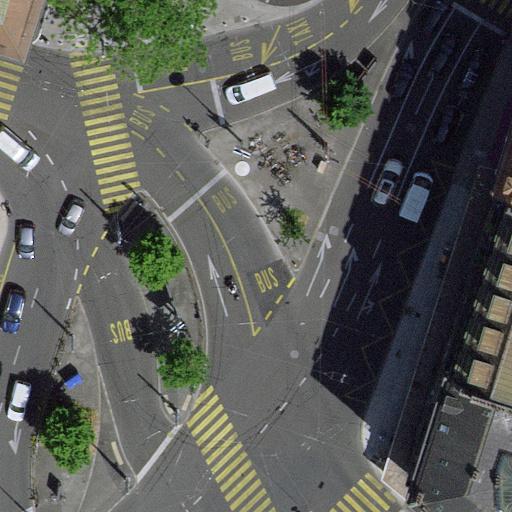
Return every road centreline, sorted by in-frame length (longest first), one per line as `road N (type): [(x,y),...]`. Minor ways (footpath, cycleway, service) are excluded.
road 1 (tertiary): [(275,427),(472,0)]
road 2 (tertiary): [(275,427),(244,297),(219,235),(159,151),(108,126)]
road 3 (tertiary): [(367,0),(323,40),(284,60),(108,126)]
road 4 (tertiary): [(52,187),(0,381)]
road 5 (tertiary): [(362,511),(275,427)]
